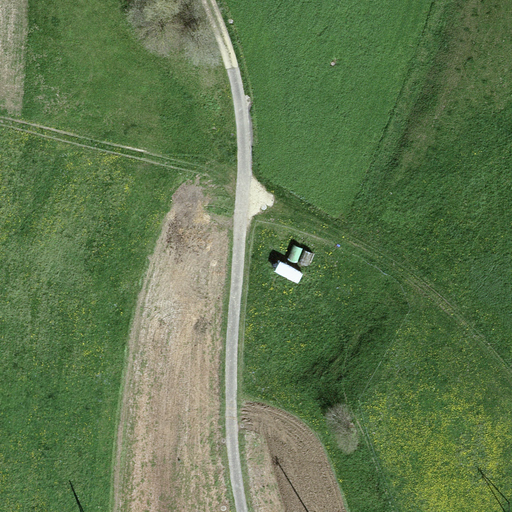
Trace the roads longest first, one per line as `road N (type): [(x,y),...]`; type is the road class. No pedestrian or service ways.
road 1 (track): [(210,0),(235,77),(243,138),(231,384),(242,511)]
road 2 (track): [(511,379),(421,287),(347,238),(243,190)]
